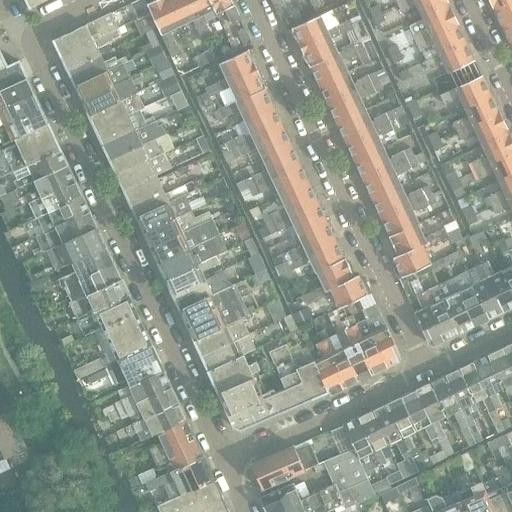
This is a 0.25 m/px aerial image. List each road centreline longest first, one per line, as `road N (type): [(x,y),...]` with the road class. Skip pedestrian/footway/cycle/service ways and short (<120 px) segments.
road 1 (residential): [(225,464),(30,36),(97,0)]
road 2 (residential): [(251,0),(424,370)]
road 3 (residential): [(424,370),(225,464)]
